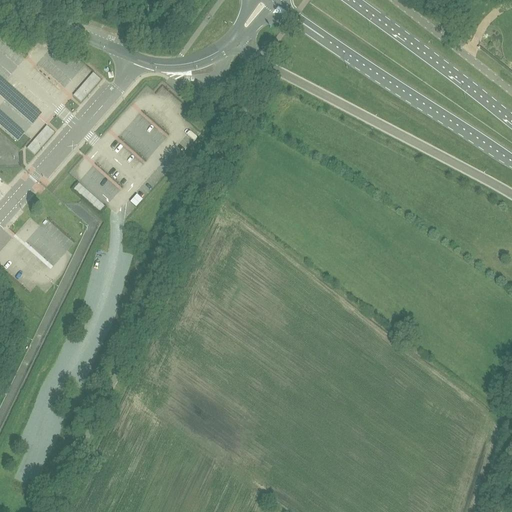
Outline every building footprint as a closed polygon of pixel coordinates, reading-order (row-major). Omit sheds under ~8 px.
[(81,102),(100,80),(93,73),(73,96),(81,102)] [(41,117),(0,80),(0,98),(32,127),(41,117)] [(0,129),(17,144),(24,137),(0,115),(0,129)] [(47,126),(33,142),(27,148),(34,155),(54,133),(47,126)] [(100,213),(105,207),(79,184),(74,190),(100,213)]
